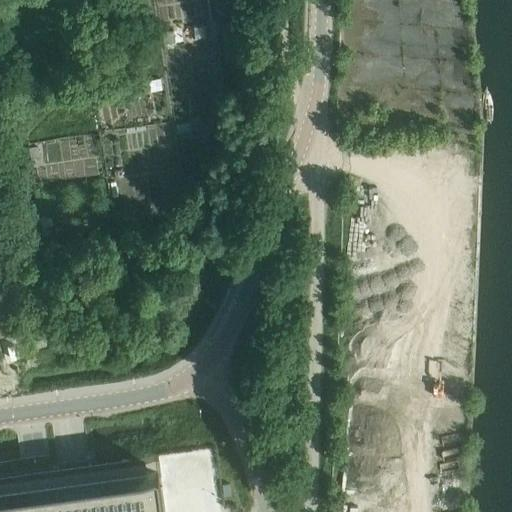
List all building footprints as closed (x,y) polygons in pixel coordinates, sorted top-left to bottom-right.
[(192,31),(216,30),(216,16),(191,17),(192,31)] [(435,101),(435,90),(412,90),(412,101),(435,101)] [(382,124),(382,113),(360,112),(360,122),(382,124)] [(411,340),(428,341),(428,331),(411,330),(411,340)] [(0,511),(220,511),(212,447),(94,463),(51,469),(0,475),(0,511)]
